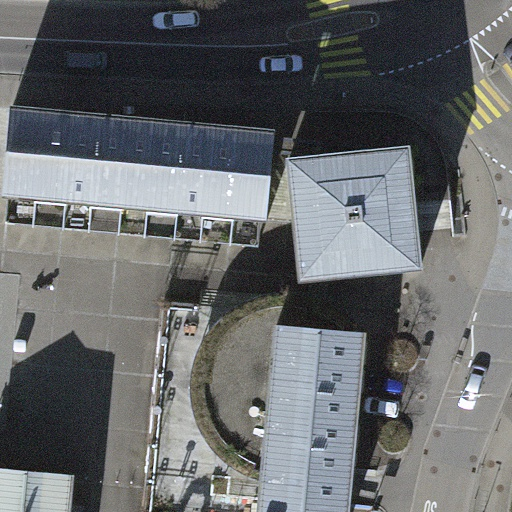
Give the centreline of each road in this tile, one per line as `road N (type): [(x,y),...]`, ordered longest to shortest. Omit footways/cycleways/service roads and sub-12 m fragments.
road 1 (secondary): [(0,36),(260,40),(415,0)]
road 2 (residential): [(511,299),(460,425),(438,511)]
